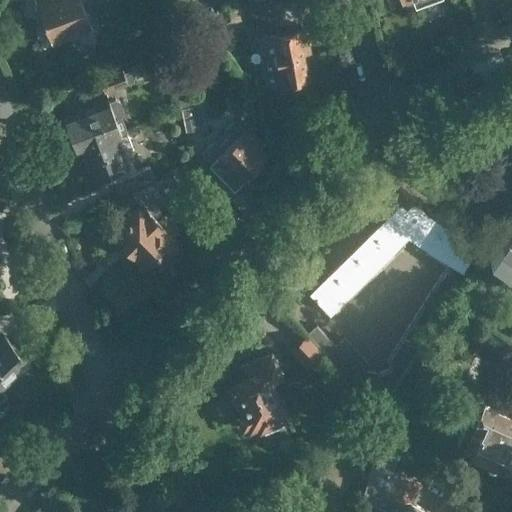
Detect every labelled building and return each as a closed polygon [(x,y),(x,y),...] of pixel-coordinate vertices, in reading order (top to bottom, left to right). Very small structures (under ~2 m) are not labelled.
[(36,0),(50,38),(76,29),(77,33),(88,29),(87,24),(89,23),(80,0),(36,0)] [(224,0),(227,10),(238,8),(236,0),(224,0)] [(298,0),(279,0),(274,1),(277,24),(301,21),(298,0)] [(238,8),(227,10),(229,22),(241,20),(238,8)] [(208,20),(183,27),(191,54),(215,47),(208,20)] [(297,30),(259,37),(258,37),(267,84),(306,77),(302,54),(310,52),(306,31),(297,32),(297,30)] [(105,93),(129,84),(122,68),(98,78),(105,93)] [(201,132),(199,124),(195,105),(194,106),(183,94),(178,95),(187,135),(201,132)] [(70,134),(76,150),(127,130),(121,114),(123,111),(119,100),(115,99),(109,101),(64,118),(64,119),(60,120),(59,124),(62,134),(66,136),(70,134)] [(212,141),(204,148),(203,149),(203,153),(238,189),(244,190),(249,184),(250,179),(244,173),(267,151),(238,120),(233,120),(224,129),(224,132),(216,141),(212,141)] [(122,135),(121,133),(76,150),(76,151),(82,149),(93,178),(102,174),(105,183),(113,180),(118,192),(154,178),(150,166),(136,172),(128,151),(132,149),(126,134),(122,135)] [(170,235),(178,227),(164,213),(158,219),(155,216),(157,213),(153,202),(176,192),(169,176),(133,191),(135,197),(140,202),(123,218),(115,210),(106,219),(105,225),(110,231),(109,232),(141,263),(159,246),(166,253),(177,242),(170,235)] [(449,262),(462,269),(477,245),(413,204),(411,206),(404,199),(310,292),(330,312),(409,235),(449,262)] [(511,280),(511,235),(507,231),(486,261),(511,280)] [(443,272),(464,285),(470,275),(462,269),(449,262),(443,272)] [(437,282),(458,295),(464,285),(443,272),(437,282)] [(430,292),(451,305),(458,295),(437,282),(430,292)] [(424,302),(444,315),(451,305),(430,292),(424,302)] [(438,325),(444,315),(424,302),(417,312),(438,325)] [(411,322),(431,335),(438,325),(417,312),(411,322)] [(438,351),(467,369),(485,339),(455,321),(438,351)] [(405,332),(425,344),(431,335),(411,322),(405,332)] [(327,353),(336,345),(317,324),(308,333),(327,353)] [(0,384),(26,360),(1,332),(0,332),(0,384)] [(322,350),(306,332),(288,349),(305,366),(322,350)] [(419,355),(425,344),(405,332),(399,342),(419,355)] [(344,337),(336,345),(327,353),(336,363),(353,346),(344,337)] [(412,365),(419,355),(399,342),(392,352),(412,365)] [(353,346),(336,363),(344,372),(361,355),(353,346)] [(277,414),(285,411),(273,381),(283,377),(272,351),(248,362),(252,372),(226,384),(243,425),(248,423),(250,426),(258,423),(260,427),(279,419),(277,414)] [(403,378),(412,365),(392,352),(386,362),(389,369),(403,378)] [(361,355),(344,372),(345,372),(355,383),(367,371),(369,363),(361,355)] [(377,375),(379,400),(390,400),(403,378),(389,369),(377,375)] [(379,400),(377,375),(367,371),(355,383),(365,393),(372,401),(379,400)] [(355,383),(345,372),(330,387),(350,407),(365,393),(355,383)] [(511,412),(511,415),(483,403),(480,409),(473,406),(456,444),(510,468),(511,466),(511,465),(511,412)] [(361,453),(377,435),(364,424),(348,441),(361,453)] [(433,511),(412,500),(421,482),(391,467),(400,451),(381,434),(363,495),(394,511),(433,511)]
